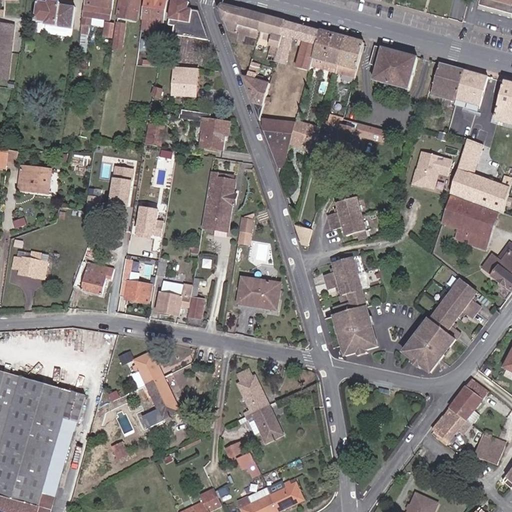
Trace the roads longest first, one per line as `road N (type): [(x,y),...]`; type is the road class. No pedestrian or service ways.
road 1 (residential): [(323,362),(205,0)]
road 2 (residential): [(323,362),(120,322),(0,324)]
road 3 (tertiary): [(511,64),(272,0)]
road 4 (residential): [(457,389),(366,500),(349,508)]
road 5 (residential): [(349,508),(323,362)]
road 6 (residential): [(457,389),(323,362)]
